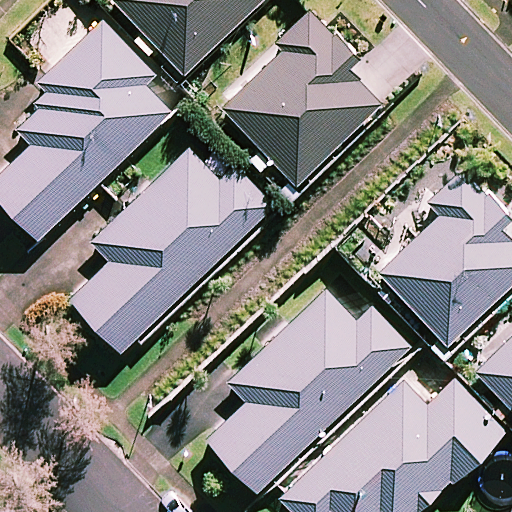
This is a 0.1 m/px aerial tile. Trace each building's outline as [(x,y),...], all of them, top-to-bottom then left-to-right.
[(118,0),(189,71),(260,0),(118,0)] [(340,24),(335,28),(311,3),(277,36),(283,42),(223,100),(300,180),(373,109),(384,99),(350,64),(365,50),(340,24)] [(44,71),(54,81),(41,93),(46,99),(22,122),(36,137),(0,170),(0,189),(39,232),(172,110),(145,80),(155,70),(105,15),(44,71)] [(220,173),(192,144),(94,235),(113,255),(74,292),(125,347),(276,205),(234,160),(220,173)] [(511,209),(464,157),(402,215),(418,232),(381,266),(449,339),(511,281),(511,236),(498,222),(511,209)] [(358,317),(330,286),(232,376),(248,393),(208,430),(259,485),(412,344),(374,302),(358,317)] [(511,326),(476,360),(511,400),(511,326)] [(429,400),(406,376),(281,490),(301,511),(333,511),(338,507),(342,511),(385,511),(389,509),(391,511),(411,511),(504,427),(457,375),(429,400)]
